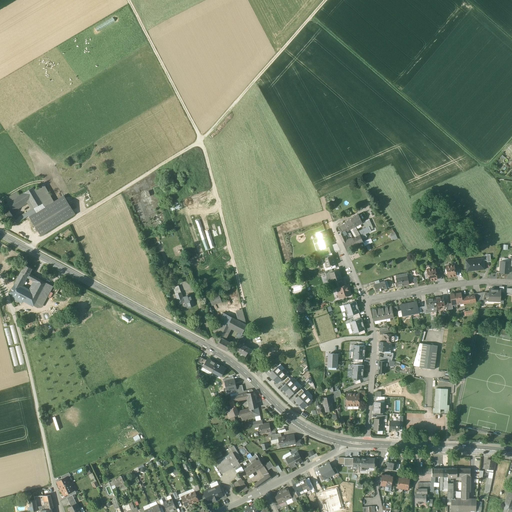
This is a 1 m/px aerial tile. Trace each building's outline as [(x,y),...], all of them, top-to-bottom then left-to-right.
[(48,200),(40,186),(35,190),(43,203),(48,200)] [(35,190),(33,187),(24,193),(29,200),(33,207),(36,211),(34,208),(43,203),(35,190)] [(18,192),(5,200),(8,203),(20,196),(18,192)] [(8,203),(4,206),(6,210),(8,209),(10,212),(29,200),(24,193),(20,196),(8,203)] [(64,196),(30,217),(41,236),(75,215),(64,196)] [(33,207),(18,216),(19,218),(21,221),(36,211),(33,207)] [(6,210),(1,213),(5,220),(13,216),(10,212),(8,209),(6,210)] [(198,212),(194,213),(197,228),(202,227),(198,212)] [(358,215),(351,218),(352,220),(355,227),(360,224),(362,223),(358,215)] [(196,235),(195,232),(192,219),(187,221),(191,236),(196,235)] [(366,228),(358,232),(360,235),(362,239),(365,238),(366,237),(365,234),(371,232),(370,230),(373,229),(369,219),(363,222),(366,228)] [(352,220),(345,224),(348,230),(352,228),(355,227),(352,220)] [(345,224),(339,227),(342,233),(343,233),(348,230),(345,224)] [(315,234),(320,250),(320,249),(330,246),(331,246),(327,231),(315,234)] [(343,233),(342,233),(339,234),(344,245),(348,243),(343,233)] [(362,239),(360,235),(357,237),(353,239),(356,245),(363,242),(362,239)] [(353,239),(348,243),(344,245),(346,250),(356,245),(353,239)] [(330,246),(320,249),(322,256),(327,254),(332,253),(330,246)] [(328,257),(324,258),(324,259),(325,264),(327,263),(328,267),(326,267),(326,268),(335,265),(334,259),(333,259),(332,256),(333,256),(332,256),(328,257)] [(483,260),(470,262),(470,260),(465,260),(466,269),(474,269),(474,270),(484,269),(483,260)] [(509,262),(501,261),(500,273),(508,273),(509,266),(509,262)] [(32,269),(25,265),(19,276),(25,279),(26,280),(28,276),(29,276),(30,274),(32,269)] [(452,265),(450,265),(449,265),(448,265),(448,266),(446,266),(448,277),(456,276),(455,271),(454,265),(452,265)] [(435,268),(427,270),(428,272),(429,278),(429,281),(437,280),(436,274),(435,268)] [(333,272),(330,273),(332,282),(342,279),(339,270),(333,272)] [(25,279),(19,276),(12,288),(25,295),(28,290),(21,287),(25,279)] [(407,276),(396,279),(398,287),(409,284),(407,276)] [(32,293),(38,297),(39,296),(46,283),(39,279),(38,281),(32,293)] [(376,284),(374,285),(376,292),(387,289),(385,281),(376,284)] [(46,283),(39,296),(43,297),(49,285),(46,283)] [(301,284),(292,286),(293,293),(302,291),(301,284)] [(339,288),(337,288),(339,294),(340,293),(342,298),(350,295),(348,288),(349,287),(348,285),(347,285),(339,288)] [(25,295),(12,288),(11,292),(11,294),(23,300),(28,291),(28,290),(25,295)] [(501,290),(489,290),(489,295),(489,301),(501,301),(501,290)] [(38,297),(32,293),(28,291),(23,300),(33,306),(38,297)] [(183,298),(181,292),(175,294),(179,305),(186,302),(184,297),(183,298)] [(485,292),(474,294),(474,295),(475,301),(482,300),(484,295),(485,292)] [(218,293),(208,297),(212,306),(222,302),(218,293)] [(461,293),(455,294),(457,305),(465,303),(463,297),(462,297),(461,293)] [(191,295),(184,297),(186,302),(188,307),(195,305),(191,295)] [(38,297),(33,306),(37,308),(43,297),(39,296),(38,297)] [(443,297),(434,298),(436,307),(445,305),(444,301),(443,297)] [(434,298),(426,300),(428,309),(436,307),(434,298)] [(344,305),(345,311),(358,307),(356,302),(355,302),(349,304),(344,305)] [(417,302),(408,303),(411,315),(419,314),(418,308),(417,302)] [(408,303),(400,305),(401,311),(403,317),(411,315),(408,303)] [(392,306),(387,307),(387,308),(384,308),(386,318),(393,317),(393,313),(392,307),(392,306)] [(359,313),(358,307),(345,311),(347,317),(353,315),(359,313)] [(384,308),(382,309),(381,308),(377,309),(379,319),(386,318),(384,308)] [(112,315),(130,321),(131,317),(114,311),(112,315)] [(73,313),(57,321),(60,326),(76,318),(73,313)] [(232,318),(223,313),(213,331),(218,336),(224,324),(227,325),(232,318)] [(246,325),(232,318),(227,325),(227,326),(229,326),(238,332),(242,334),(246,325)] [(349,323),(351,328),(363,324),(362,319),(361,319),(355,321),(349,323)] [(52,323),(40,329),(43,334),(55,328),(52,323)] [(224,324),(218,336),(221,338),(222,338),(223,338),(227,330),(227,329),(229,326),(227,326),(227,325),(224,324)] [(365,330),(363,324),(351,328),(353,334),(359,332),(364,330),(365,330)] [(9,326),(14,344),(19,343),(14,325),(9,326)] [(391,335),(384,334),(384,335),(383,342),(387,342),(391,343),(394,343),(394,335),(391,335)] [(223,338),(222,338),(221,338),(219,343),(218,345),(217,346),(227,351),(228,350),(231,343),(223,338)] [(383,342),(380,342),(379,351),(391,351),(391,343),(387,342),(383,342)] [(250,348),(241,344),(237,351),(241,353),(240,356),(244,358),(246,356),(250,348)] [(437,352),(422,350),(419,368),(434,370),(437,352)] [(393,353),(385,353),(383,358),(389,360),(392,361),(393,357),(393,353)] [(337,367),(338,355),(329,354),(328,367),(337,367)] [(206,360),(201,357),(198,362),(203,366),(206,360)] [(217,364),(207,358),(206,360),(203,366),(207,368),(206,369),(212,372),(213,371),(217,364)] [(226,368),(217,364),(213,371),(222,376),(226,368)] [(269,375),(273,379),(282,371),(277,367),(269,375)] [(273,379),(277,384),(286,375),(282,371),(273,379)] [(234,380),(225,382),(225,385),(225,386),(225,388),(226,388),(227,391),(237,389),(236,387),(234,380)] [(281,388),(285,392),(294,384),(290,380),(281,388)] [(290,397),(298,388),(294,384),(285,392),(290,397)] [(446,389),(436,389),(435,410),(434,410),(434,413),(440,413),(440,409),(445,410),(446,389)] [(254,392),(247,394),(248,398),(250,409),(258,407),(254,392)] [(295,400),(299,404),(307,396),(303,392),(295,400)] [(238,396),(236,396),(238,400),(239,400),(239,402),(241,401),(241,400),(248,398),(247,394),(238,396)] [(299,404),(303,409),(312,401),(307,396),(299,404)] [(332,402),(324,404),(326,412),(334,411),(332,402)] [(376,402),(375,402),(374,412),(383,413),(383,403),(376,402)] [(232,408),(226,411),(229,418),(231,422),(235,420),(234,416),(238,415),(238,413),(235,407),(232,408)] [(258,407),(250,409),(251,410),(250,410),(251,414),(254,413),(255,417),(260,416),(258,407)] [(247,411),(238,413),(238,415),(239,417),(241,417),(242,420),(249,418),(247,411)] [(377,419),(374,419),(374,430),(383,431),(383,420),(377,419)] [(400,422),(390,421),(389,426),(389,430),(399,430),(400,422)] [(262,424),(259,425),(259,426),(261,433),(269,432),(271,431),(269,423),(262,424)] [(294,435),(288,436),(290,445),(296,443),(294,435)] [(281,437),(278,438),(280,447),(290,445),(288,436),(281,437)] [(234,446),(226,450),(229,455),(233,453),(237,460),(238,459),(238,460),(241,458),(234,446)] [(303,462),(297,452),(292,455),(297,465),(303,462)] [(229,455),(223,458),(216,463),(222,474),(227,471),(240,463),(238,460),(238,459),(237,460),(233,453),(229,455)] [(292,455),(286,459),(288,462),(287,463),(289,466),(290,466),(291,468),(297,465),(292,455)] [(374,459),(370,459),(370,458),(369,457),(366,457),(366,458),(366,459),(361,458),(361,466),(361,470),(365,471),(365,467),(370,467),(371,468),(375,468),(375,465),(375,459),(374,459)] [(353,458),(344,458),(344,464),(344,466),(353,466),(353,458)] [(259,460),(257,461),(256,459),(252,461),(254,463),(251,465),(255,471),(260,468),(263,466),(259,460)] [(495,460),(488,459),(485,472),(493,473),(495,460)] [(324,466),(330,477),(335,474),(332,469),(329,463),(324,466)] [(251,465),(244,469),(249,475),(255,471),(251,465)] [(272,478),(263,466),(260,468),(265,473),(267,475),(269,479),(272,478)] [(322,475),(324,480),(330,477),(324,466),(319,469),(322,475)] [(457,469),(448,469),(448,476),(448,478),(457,478),(457,477),(457,469)] [(470,469),(457,469),(457,477),(462,477),(470,477),(470,469)] [(121,476),(116,478),(116,479),(112,481),(113,481),(110,483),(111,486),(113,490),(120,486),(122,491),(127,489),(125,483),(124,483),(121,476)] [(462,477),(462,483),(462,492),(468,492),(470,492),(470,477),(462,477)] [(62,480),(57,482),(59,486),(59,487),(60,488),(61,489),(70,484),(67,478),(66,478),(62,480)] [(263,478),(254,484),(257,488),(265,482),(263,478)] [(306,479),(299,482),(304,493),(311,490),(309,486),(306,479)] [(243,491),(237,481),(234,483),(240,493),(243,491)] [(299,482),(293,485),(296,492),(298,495),(304,493),(299,482)] [(70,484),(61,489),(61,490),(61,491),(62,492),(64,495),(69,493),(73,491),(70,484)] [(216,486),(206,490),(207,492),(205,493),(206,497),(209,503),(209,502),(213,501),(219,499),(219,498),(223,496),(220,489),(219,487),(217,488),(216,486)] [(421,488),(418,488),(418,490),(417,490),(417,496),(415,496),(415,503),(419,503),(419,504),(420,504),(420,503),(423,503),(423,502),(426,502),(426,494),(427,494),(427,488),(424,488),(421,488)] [(292,498),(288,489),(281,492),(285,501),(292,498)] [(195,492),(188,495),(192,503),(199,501),(195,492)] [(281,492),(274,495),(277,500),(278,504),(279,504),(285,501),(281,492)] [(50,495),(43,496),(45,502),(46,505),(44,506),(45,510),(47,509),(47,510),(52,508),(53,508),(50,495)] [(192,503),(188,495),(181,497),(185,506),(192,503)] [(172,499),(163,503),(164,504),(167,511),(169,511),(170,511),(169,511),(171,511),(175,511),(175,510),(177,509),(176,507),(173,500),(172,499)] [(468,499),(452,499),(451,511),(455,511),(459,511),(475,511),(476,499),(468,499)] [(133,502),(124,506),(126,509),(121,511),(127,511),(135,508),(133,502)]
